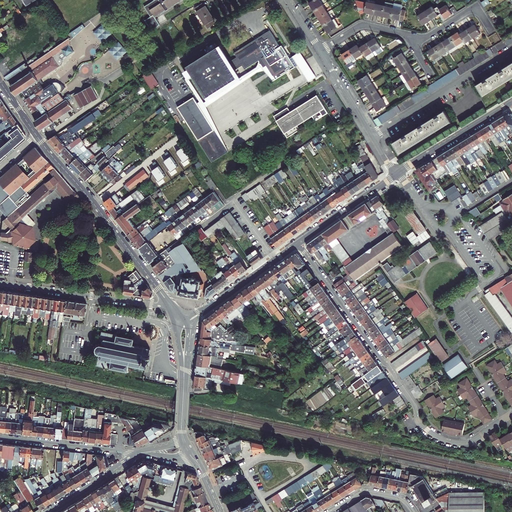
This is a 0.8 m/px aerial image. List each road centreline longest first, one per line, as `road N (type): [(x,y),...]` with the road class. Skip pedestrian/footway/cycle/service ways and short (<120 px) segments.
road 1 (residential): [(298,243),(432,434),(468,442),(511,413)]
road 2 (tertiary): [(170,306),(35,134)]
road 3 (residential): [(319,50),(363,25),(428,36),(472,9),(491,30)]
road 4 (residential): [(170,306),(0,282)]
road 5 (residential): [(371,136),(511,48)]
road 6 (residential): [(140,452),(0,437)]
road 7 (secondary): [(185,322),(298,243)]
road 8 (secondary): [(398,172),(511,101)]
